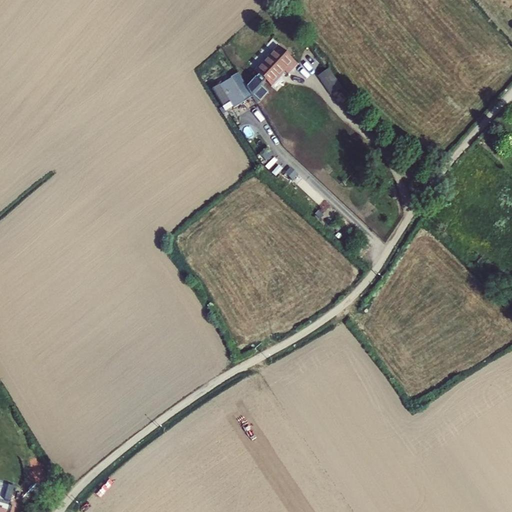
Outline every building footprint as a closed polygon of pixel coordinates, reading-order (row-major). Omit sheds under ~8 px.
[(274,53),(279,47),(281,46),(272,38),(266,45),(272,51),(274,53)] [(272,51),(254,71),(272,87),(286,72),(289,75),(298,65),(279,47),(274,53),(272,51)] [(342,88),(329,69),(318,77),(331,96),(342,88)] [(234,108),(253,97),(238,73),(231,78),(231,79),(220,85),(219,85),(212,89),(223,106),(224,107),(230,103),(234,108)] [(274,155),(269,148),(261,155),(266,161),(274,155)] [(298,175),(291,167),(285,173),(293,180),(298,175)]
